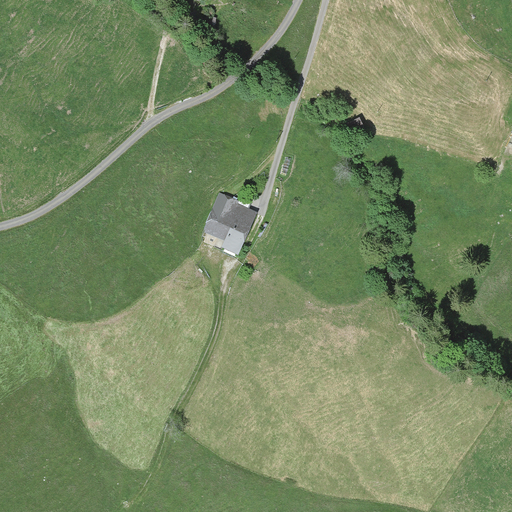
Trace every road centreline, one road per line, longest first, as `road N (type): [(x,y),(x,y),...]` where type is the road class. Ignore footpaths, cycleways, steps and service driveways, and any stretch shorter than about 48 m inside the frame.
road 1 (track): [(298,0),(237,79),(152,125),(49,214),(0,232)]
road 2 (unclassified): [(274,179),(326,0)]
